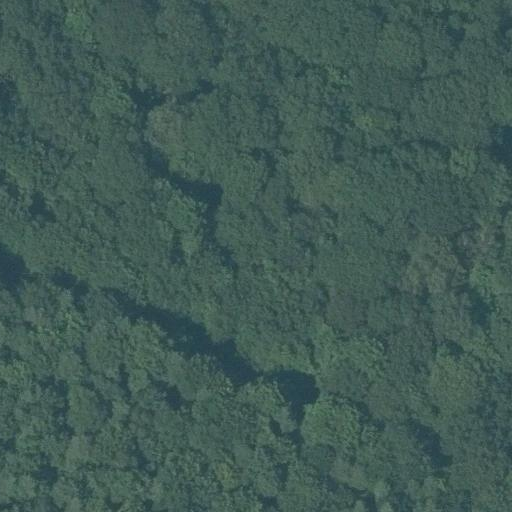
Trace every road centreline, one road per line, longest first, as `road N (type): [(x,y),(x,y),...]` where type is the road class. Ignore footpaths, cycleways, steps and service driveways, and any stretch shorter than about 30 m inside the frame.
road 1 (track): [(467,0),(313,402)]
road 2 (track): [(313,402),(0,285)]
road 3 (track): [(511,477),(313,402)]
